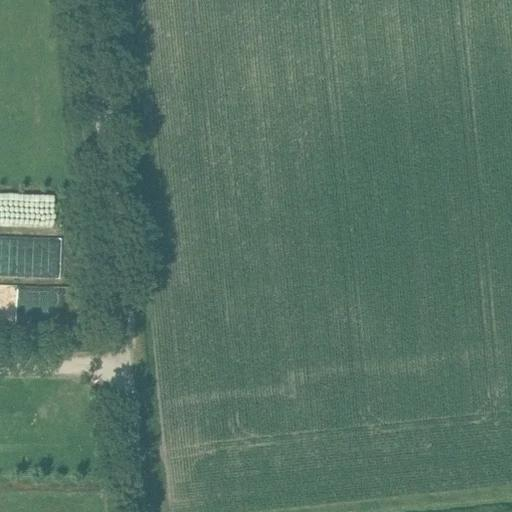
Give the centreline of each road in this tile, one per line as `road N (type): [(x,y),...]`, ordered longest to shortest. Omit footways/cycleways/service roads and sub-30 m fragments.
road 1 (track): [(108,316),(114,309),(85,0)]
road 2 (unclassified): [(136,511),(108,316)]
